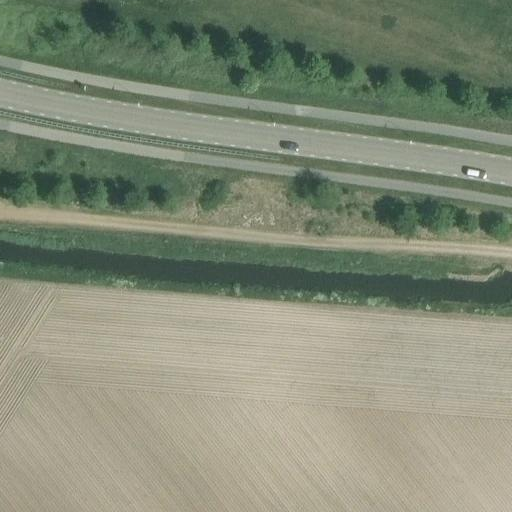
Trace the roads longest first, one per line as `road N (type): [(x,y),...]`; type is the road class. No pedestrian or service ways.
road 1 (tertiary): [(511,175),(0,94)]
road 2 (track): [(511,252),(0,213)]
